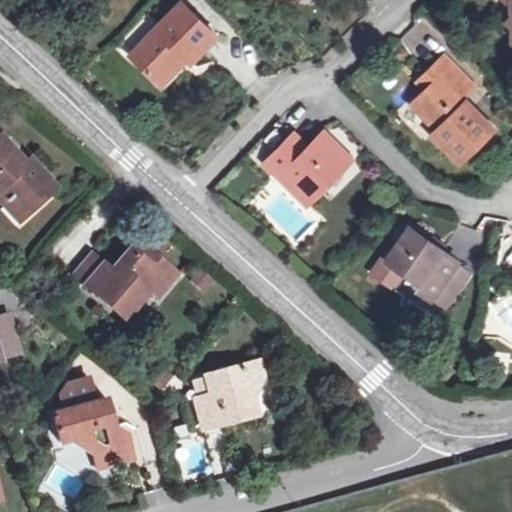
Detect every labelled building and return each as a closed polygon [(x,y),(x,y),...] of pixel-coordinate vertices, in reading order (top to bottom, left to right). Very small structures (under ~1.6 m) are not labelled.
[(130,58),(157,84),(183,58),(188,63),(190,65),(216,38),(182,5),(130,58)] [(431,68),(439,76),(426,89),(412,104),(437,129),(432,134),(459,162),(492,129),(461,98),(473,86),(443,56),(431,68)] [(188,63),(183,58),(157,84),(162,89),(188,63)] [(439,76),(431,68),(418,82),(426,89),(439,76)] [(0,189),(1,188),(13,202),(26,217),(58,189),(32,159),(27,163),(3,135),(0,137),(0,189)] [(308,206),(350,162),(323,137),(308,153),(292,138),(266,167),(308,206)] [(26,217),(13,202),(5,208),(18,223),(26,217)] [(420,283),(416,289),(431,299),(432,297),(455,265),(457,263),(410,229),(388,260),(420,283)] [(154,267),(161,259),(142,244),(121,269),(125,273),(122,277),(94,254),(77,276),(129,319),(151,292),(158,298),(171,281),(154,267)] [(385,264),(388,260),(384,257),(372,273),(394,289),(403,277),(385,264)] [(154,267),(171,281),(178,274),(161,259),(154,267)] [(455,265),(432,297),(448,309),(472,276),(455,265)] [(0,362),(1,362),(1,360),(20,355),(10,316),(0,318),(0,362)] [(200,402),(199,402),(206,429),(257,415),(253,400),(265,380),(260,362),(209,376),(209,379),(215,398),(200,402)] [(163,390),(175,377),(167,370),(155,383),(163,390)] [(61,442),(76,437),(92,446),(98,468),(135,457),(129,434),(119,437),(109,399),(97,402),(91,377),(69,382),(61,394),(66,410),(53,414),(61,442)] [(175,377),(163,390),(171,397),(183,383),(175,377)] [(209,379),(195,383),(200,402),(215,398),(209,379)]
